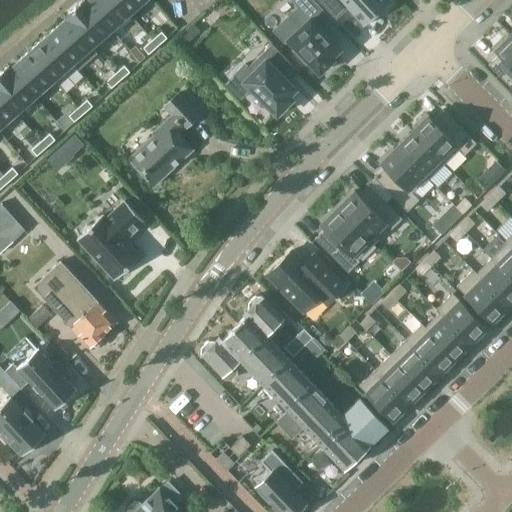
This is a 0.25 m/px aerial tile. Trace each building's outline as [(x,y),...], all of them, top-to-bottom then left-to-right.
[(84,0),(82,0),(65,16),(92,47),(111,30),(84,0)] [(130,13),(117,0),(86,0),(85,0),(84,0),(111,30),(130,13)] [(117,0),(130,13),(144,0),(117,0)] [(293,0),(299,6),(282,22),(293,33),(287,39),(296,47),(293,50),(305,63),(308,61),(319,72),(333,59),(331,57),(340,48),(320,26),(330,17),(313,0),(293,0)] [(390,1),(388,0),(318,0),(336,18),(347,8),(364,26),(390,1)] [(65,18),(47,34),(76,67),(77,66),(74,63),(92,47),(65,16),(64,17),(65,18)] [(161,31),(152,39),(158,45),(167,37),(161,31)] [(47,34),(29,51),(57,83),(76,67),(47,34)] [(499,54),(488,64),(511,88),(511,34),(504,40),(502,37),(492,47),(499,54)] [(152,39),(143,47),(149,53),(158,45),(152,39)] [(297,89),(282,74),(292,64),(273,44),(249,68),(254,73),(245,82),(278,115),(294,99),(291,96),(297,89)] [(57,83),(29,51),(10,67),(9,65),(8,66),(35,96),(53,81),(56,84),(57,83)] [(124,65),(115,73),(120,79),(130,71),(124,65)] [(8,66),(0,72),(0,95),(16,113),(35,96),(8,66)] [(115,73),(106,81),(111,87),(120,79),(115,73)] [(184,129),(198,115),(177,93),(164,106),(172,114),(151,132),(154,134),(128,157),(153,184),(192,148),(178,131),(183,127),(184,129)] [(0,127),(16,113),(0,95),(0,127)] [(87,99),(78,107),(83,113),(92,105),(87,99)] [(78,107),(69,115),(74,121),(83,113),(78,107)] [(425,113),(416,122),(418,125),(412,131),(444,164),(459,149),(464,154),(476,143),(443,109),(432,120),(425,113)] [(412,131),(396,146),(428,179),(444,164),(412,131)] [(50,133),(40,141),(46,147),(55,139),(50,133)] [(40,141),(31,149),(37,155),(46,147),(40,141)] [(374,177),(407,211),(419,199),(412,192),(426,178),(428,179),(396,146),(390,153),(387,150),(378,160),(385,166),(374,177)] [(12,167),(3,175),(9,181),(18,173),(12,167)] [(0,188),(9,181),(3,175),(0,178),(0,188)] [(345,196),(336,205),(373,243),(389,228),(391,229),(402,218),(369,185),(359,194),(354,190),(347,197),(345,196)] [(499,186),(489,195),(496,201),(505,192),(499,186)] [(489,195),(480,204),(487,211),(496,201),(489,195)] [(121,236),(140,219),(121,197),(101,214),(98,211),(72,234),(109,276),(135,252),(121,236)] [(465,197),(456,206),(462,213),(471,204),(465,197)] [(3,200),(0,203),(0,246),(25,224),(3,200)] [(315,238),(348,271),(359,260),(358,259),(373,243),(336,205),(326,215),(328,216),(321,224),(325,228),(315,238)] [(468,216),(459,225),(465,232),(475,223),(468,216)] [(459,225),(450,234),(456,241),(465,232),(459,225)] [(38,234),(11,260),(89,344),(116,319),(38,234)] [(511,249),(506,243),(491,258),(511,279),(511,249)] [(292,250),(267,275),(303,311),(318,296),(326,304),(345,285),(314,253),(304,263),(292,250)] [(434,250),(424,259),(431,266),(440,257),(434,250)] [(473,269),(472,270),(508,306),(511,301),(511,279),(491,258),(476,273),(473,269)] [(424,259),(415,268),(422,275),(431,266),(424,259)] [(472,270),(456,286),(494,324),(504,315),(501,312),(508,306),(472,270)] [(399,284),(390,293),(397,299),(406,290),(399,284)] [(390,293),(381,302),(388,308),(397,299),(390,293)] [(452,293),(436,309),(470,343),(477,336),(479,339),(489,330),(452,293)] [(248,307),(244,311),(266,334),(283,317),(262,295),(256,295),(248,302),(248,307)] [(36,328),(51,314),(43,304),(27,318),(36,328)] [(422,323),(421,324),(455,358),(470,343),(436,309),(439,313),(425,327),(422,323)] [(219,336),(218,336),(239,359),(287,410),(276,421),(292,437),(303,427),(343,469),(377,437),(387,428),(387,427),(359,397),(342,413),(266,334),(244,311),(243,312),(246,314),(222,339),(219,336)] [(368,314),(359,323),(366,330),(375,321),(368,314)] [(421,324),(406,339),(439,373),(455,358),(421,324)] [(349,325),(340,334),(347,341),(356,332),(349,325)] [(303,327),(293,337),(302,346),(313,336),(303,327)] [(340,334),(331,343),(337,350),(347,341),(340,334)] [(201,353),(222,375),(226,379),(231,379),(237,374),(236,368),(233,365),(239,359),(218,336),(218,337),(214,340),(209,340),(208,340),(201,347),(201,353)] [(317,356),(325,348),(313,336),(306,344),(317,356)] [(406,339),(390,354),(424,388),(439,373),(406,339)] [(75,388),(75,389),(63,376),(66,373),(54,360),(51,363),(38,349),(39,348),(38,347),(17,367),(13,362),(4,371),(21,388),(29,380),(54,408),(55,409),(76,389),(75,388)] [(390,354),(375,369),(409,404),(424,388),(390,354)] [(375,369),(359,385),(395,422),(404,412),(402,410),(409,404),(375,369)] [(31,420),(33,418),(25,409),(23,411),(11,398),(11,397),(10,396),(0,405),(0,431),(1,431),(10,440),(8,441),(17,451),(18,450),(22,454),(21,454),(22,455),(45,434),(44,433),(31,420)] [(238,455),(250,443),(242,435),(229,446),(238,455)] [(271,471),(256,485),(260,489),(258,491),(269,503),(271,501),(281,511),(303,511),(304,511),(304,504),(306,503),(291,487),(299,479),(302,482),(272,449),(261,460),(271,471)] [(158,487),(140,505),(137,501),(133,501),(127,507),(127,511),(182,511),(172,502),(180,495),(167,481),(159,489),(158,487)]
